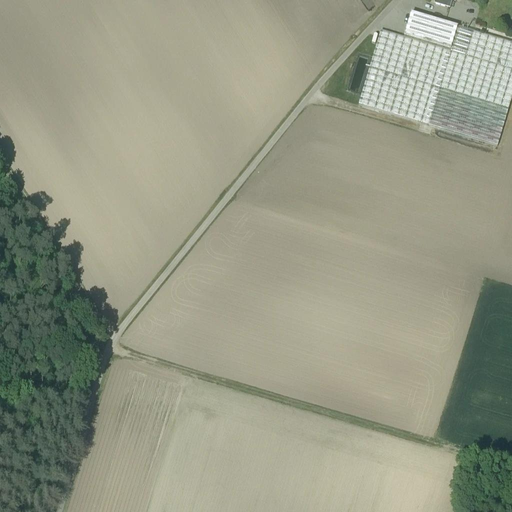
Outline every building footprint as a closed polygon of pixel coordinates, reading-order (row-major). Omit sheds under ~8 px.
[(452,0),(435,0),(434,5),(449,9),(452,0)] [(473,33),(411,15),(404,39),(465,57),(473,33)] [(508,111),(511,98),(511,71),(465,57),(404,39),(381,32),(359,106),(428,127),(439,90),(508,111)] [(511,44),(473,33),(465,57),(511,71),(511,44)] [(439,90),(428,127),(508,111),(439,90)]
